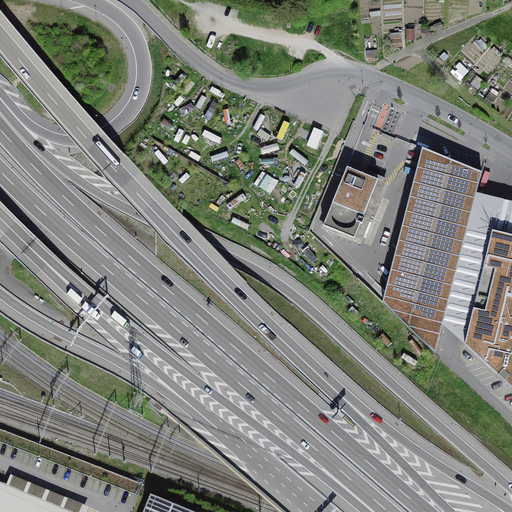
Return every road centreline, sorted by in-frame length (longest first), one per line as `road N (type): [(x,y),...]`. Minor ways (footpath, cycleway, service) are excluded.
road 1 (motorway): [(511,488),(277,283),(96,192),(34,144),(0,105)]
road 2 (motorway): [(425,511),(95,226),(0,129)]
road 3 (motorway): [(0,170),(388,511)]
road 4 (motorway): [(36,253),(376,511)]
road 5 (motorway): [(511,511),(396,436),(195,255)]
road 6 (motorway): [(449,511),(195,255)]
road 7 (motorway): [(87,0),(114,13),(137,40),(144,77),(127,115),(97,137),(53,137),(0,91)]
road 8 (motorway): [(195,255),(0,37)]
road 9 (motorway): [(0,293),(140,374),(233,441)]
road 10 (motorway): [(36,253),(233,441)]
